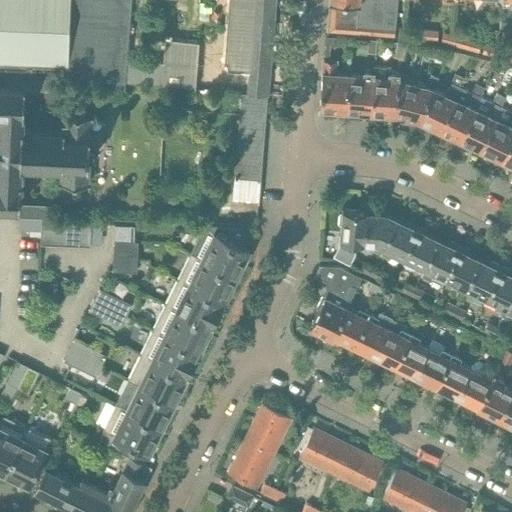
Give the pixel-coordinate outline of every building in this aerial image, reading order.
[(0,0),(0,77),(7,77),(6,85),(25,86),(57,88),(57,75),(65,75),(125,83),(126,66),(131,0),(0,0)] [(228,0),(224,63),(223,64),(226,64),(226,68),(226,71),(269,74),(271,52),(275,0),(228,0)] [(329,0),(327,30),(394,36),(397,0),(329,0)] [(511,1),(511,0),(501,0),(499,30),(511,30),(511,6),(508,6),(508,0),(511,1)] [(443,31),(441,40),(447,42),(449,33),(443,31)] [(453,44),(456,35),(449,33),(447,42),(453,44)] [(456,35),(453,44),(459,45),(462,36),(456,35)] [(325,36),(325,43),(338,44),(338,37),(325,36)] [(466,47),(468,38),(462,36),(459,45),(466,47)] [(126,66),(125,83),(195,88),(197,66),(199,41),(198,41),(165,38),(164,50),(163,61),(127,59),(126,66)] [(472,49),(474,40),(468,38),(466,47),(472,49)] [(376,40),(368,39),(367,51),(375,52),(376,40)] [(472,49),(478,51),(481,42),(474,40),(472,49)] [(406,43),(397,42),(394,56),(403,58),(406,43)] [(488,53),(491,44),(485,43),(482,52),(488,53)] [(494,55),(497,46),(491,44),(488,53),(494,55)] [(501,57),(503,48),(497,46),(494,55),(501,57)] [(501,57),(507,58),(509,49),(503,48),(501,57)] [(336,60),(323,59),(319,107),(321,107),(320,109),(332,110),(333,108),(346,109),(349,74),(335,73),(336,60)] [(372,111),(373,114),(382,115),(384,112),(395,113),(399,79),(399,71),(389,71),(390,65),(374,63),(374,69),(374,76),(370,111),(372,111)] [(348,112),(357,113),(358,110),(370,111),(374,76),(374,69),(363,69),(363,75),(349,74),(346,109),(347,109),(348,112)] [(396,116),(407,118),(408,115),(418,118),(433,87),(438,77),(431,73),(425,85),(399,79),(395,113),(397,113),(396,116)] [(445,93),(433,87),(418,118),(419,119),(418,121),(428,126),(429,123),(439,128),(459,86),(463,77),(455,73),(445,93)] [(240,82),(239,92),(241,92),(267,94),(268,84),(240,82)] [(471,92),(459,86),(439,128),(440,128),(439,131),(449,136),(450,133),(460,138),(480,96),(484,87),(476,83),(471,92)] [(91,114),(64,113),(63,129),(23,127),(25,86),(6,85),(0,85),(0,205),(1,205),(0,215),(20,216),(41,217),(51,217),(52,205),(20,204),(21,165),(61,166),(61,182),(88,184),(91,114)] [(241,92),(240,113),(266,115),(267,94),(241,92)] [(460,138),(461,138),(460,141),(470,146),(471,143),(481,148),(501,106),(505,97),(496,93),(492,102),(480,96),(460,138)] [(511,111),(501,106),(481,148),(482,148),(480,151),(490,156),(492,153),(501,158),(511,135),(511,111)] [(240,113),(238,138),(264,140),(266,115),(240,113)] [(511,135),(501,158),(502,158),(501,161),(511,166),(511,163),(511,135)] [(238,138),(236,163),(262,165),(264,140),(238,138)] [(236,163),(235,177),(261,179),(262,165),(236,163)] [(235,177),(233,199),(259,201),(261,179),(235,177)] [(334,254),(333,256),(341,260),(349,264),(354,255),(355,247),(364,248),(367,212),(367,211),(343,209),(342,213),(339,215),(338,222),(341,225),(340,240),(340,241),(340,244),(335,255),(334,254)] [(397,218),(386,213),(382,213),(380,209),(373,209),(370,212),(367,212),(364,248),(373,248),(381,252),(397,218)] [(19,229),(41,230),(41,218),(41,217),(20,216),(19,229)] [(54,218),(41,218),(41,230),(40,244),(53,244),(54,218)] [(66,219),(54,218),(53,244),(65,245),(66,219)] [(403,257),(417,228),(418,225),(409,221),(406,223),(397,218),(381,252),(389,256),(391,251),(403,257)] [(78,245),(79,219),(66,219),(65,245),(78,245)] [(78,245),(90,246),(91,220),(79,219),(78,245)] [(204,224),(190,252),(201,257),(201,258),(238,277),(247,260),(251,251),(245,248),(235,242),(244,225),(204,224)] [(134,242),(135,226),(114,225),(114,241),(134,242)] [(418,225),(417,228),(403,257),(415,262),(412,267),(422,271),(438,238),(428,234),(427,229),(418,225)] [(447,243),(438,238),(422,271),(431,276),(433,271),(444,277),(458,248),(460,245),(450,241),(447,243)] [(137,259),(138,242),(114,241),(113,258),(137,259)] [(460,245),(458,248),(444,277),(456,282),(453,287),(463,291),(479,258),(469,253),(468,249),(460,245)] [(178,278),(224,301),(228,292),(230,293),(238,277),(201,258),(201,257),(190,252),(178,278)] [(113,258),(112,271),(136,272),(137,259),(113,258)] [(488,262),(479,258),(463,291),(472,296),(474,291),(486,297),(499,268),(501,265),(491,260),(488,262)] [(369,274),(373,266),(364,261),(360,269),(369,274)] [(356,286),(361,276),(339,266),(322,264),(318,273),(333,280),(324,297),(322,296),(317,307),(319,308),(310,326),(331,337),(347,306),(356,286)] [(501,265),(499,268),(486,297),(497,302),(495,307),(504,311),(511,294),(511,274),(510,273),(509,269),(501,265)] [(382,270),(373,266),(369,274),(379,278),(382,270)] [(224,301),(178,278),(165,303),(213,327),(214,326),(212,324),(224,301)] [(405,281),(401,289),(411,294),(415,286),(405,281)] [(382,286),(372,282),(368,289),(378,294),(382,286)] [(382,286),(378,294),(387,299),(391,291),(382,286)] [(424,290),(415,286),(411,294),(420,298),(424,290)] [(94,299),(88,310),(121,326),(126,315),(115,310),(94,299)] [(115,310),(126,315),(131,304),(121,299),(115,310)] [(452,314),(456,306),(447,301),(443,309),(452,314)] [(423,307),(414,302),(410,310),(419,314),(423,307)] [(213,327),(165,303),(153,328),(199,351),(198,352),(200,353),(209,335),(207,334),(211,327),(213,327)] [(347,306),(331,337),(340,341),(342,339),(353,345),(369,312),(359,308),(357,311),(347,306)] [(465,310),(456,306),(452,314),(461,318),(465,310)] [(423,307),(419,314),(429,319),(432,311),(423,307)] [(369,312),(353,345),(363,350),(363,353),(372,357),(392,318),(392,317),(381,312),(378,317),(369,312)] [(392,318),(372,357),(381,362),(384,360),(394,365),(410,333),(401,328),(404,323),(392,318)] [(464,327),(455,322),(451,330),(461,334),(464,327)] [(493,334),(497,326),(488,322),(484,330),(493,334)] [(506,331),(497,326),(493,334),(502,339),(506,331)] [(474,331),(464,327),(461,334),(470,339),(474,331)] [(199,351),(153,328),(140,353),(186,376),(198,352),(199,351)] [(404,370),(404,373),(414,378),(429,347),(418,341),(420,337),(410,333),(394,365),(404,370)] [(74,339),(69,350),(90,360),(101,366),(106,355),(95,350),(74,339)] [(429,347),(414,378),(423,382),(425,380),(435,385),(451,353),(442,349),(444,344),(433,339),(429,347)] [(502,355),(506,347),(495,342),(491,350),(502,355)] [(511,357),(511,350),(506,347),(502,355),(500,359),(509,363),(511,357)] [(140,353),(128,378),(139,384),(176,402),(184,385),(182,384),(186,376),(140,353)] [(446,391),(446,393),(455,398),(470,367),(459,361),(461,358),(451,353),(435,385),(446,391)] [(90,360),(85,371),(96,376),(101,366),(90,360)] [(456,396),(455,398),(464,402),(466,401),(477,406),(494,371),(493,373),(483,368),(484,366),(483,362),(479,360),(475,361),(471,367),(470,367),(456,396)] [(494,371),(477,406),(487,411),(485,413),(495,418),(496,415),(498,416),(511,388),(511,385),(501,380),(504,376),(494,371)] [(1,393),(12,398),(17,387),(7,382),(1,393)] [(139,384),(126,409),(163,427),(172,410),(170,409),(174,402),(176,403),(176,402),(139,384)] [(12,398),(23,403),(28,393),(17,387),(12,398)] [(70,387),(65,397),(76,403),(81,392),(70,387)] [(510,422),(509,425),(511,426),(511,388),(498,416),(510,422)] [(263,402),(246,437),(273,451),(290,416),(263,402)] [(104,430),(99,441),(127,455),(128,454),(129,455),(129,456),(133,457),(138,446),(151,453),(159,435),(157,434),(161,427),(163,428),(163,427),(126,409),(115,403),(103,429),(104,430)] [(0,472),(3,474),(27,426),(4,415),(0,422),(0,472)] [(50,438),(27,426),(3,474),(18,481),(19,479),(27,484),(50,438)] [(300,454),(335,471),(348,444),(313,427),(300,454)] [(256,486),(273,451),(246,437),(228,472),(256,486)] [(348,444),(335,471),(370,488),(383,461),(348,444)] [(44,466),(33,488),(81,511),(129,511),(151,467),(133,457),(129,456),(114,486),(110,484),(107,491),(81,477),(78,482),(44,466)] [(383,495),(417,511),(431,485),(396,468),(383,495)] [(260,492),(270,497),(275,488),(264,483),(260,492)] [(253,495),(232,484),(226,495),(248,506),(253,495)] [(431,485),(417,511),(461,511),(466,502),(431,485)] [(285,493),(275,488),(270,497),(281,502),(285,493)] [(370,505),(374,496),(368,493),(364,502),(370,505)] [(270,511),(274,505),(263,500),(259,507),(269,511),(270,511)] [(301,511),(314,511),(316,508),(306,503),(301,511)]
